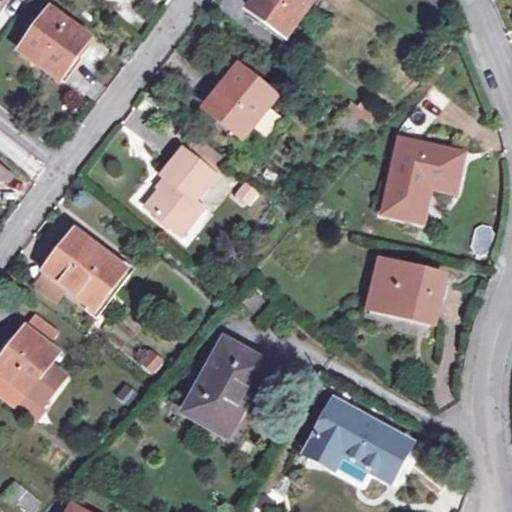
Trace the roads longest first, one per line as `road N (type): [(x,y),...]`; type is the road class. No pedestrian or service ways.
road 1 (residential): [(203,0),(0,252)]
road 2 (unknown): [(487,433),(257,325)]
road 3 (unclassified): [(480,511),(499,325),(511,275)]
